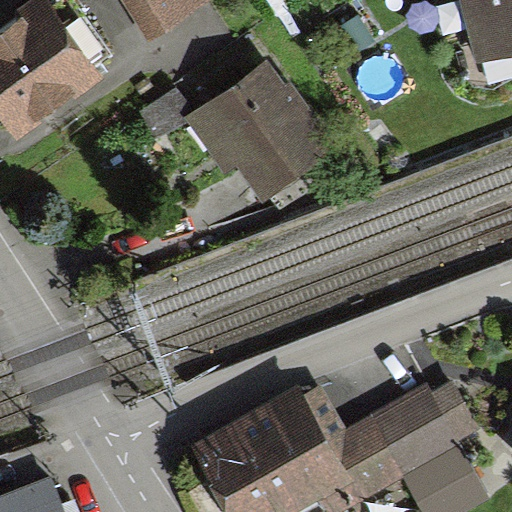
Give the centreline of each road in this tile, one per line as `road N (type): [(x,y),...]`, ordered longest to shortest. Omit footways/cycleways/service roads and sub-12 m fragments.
road 1 (residential): [(95,432),(511,284)]
road 2 (residential): [(0,289),(95,432)]
